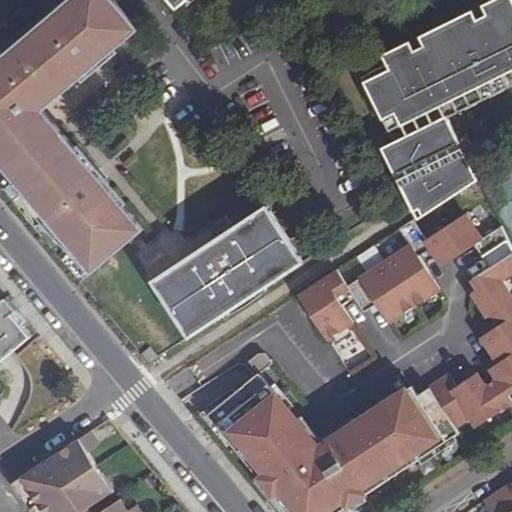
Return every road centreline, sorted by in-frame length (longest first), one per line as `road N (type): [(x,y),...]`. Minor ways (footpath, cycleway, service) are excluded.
road 1 (residential): [(128,377),(0,226)]
road 2 (residential): [(241,511),(128,377)]
road 3 (residential): [(128,377),(0,468)]
